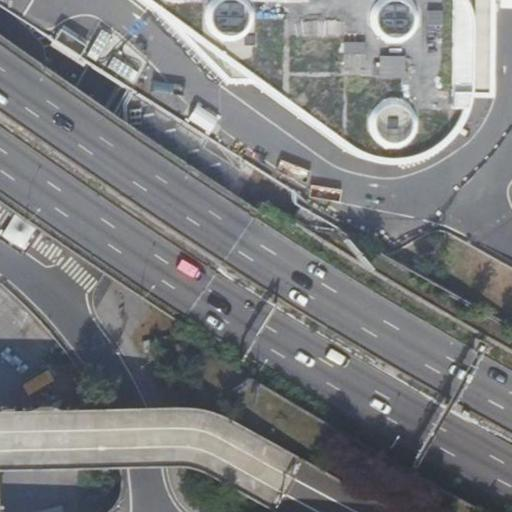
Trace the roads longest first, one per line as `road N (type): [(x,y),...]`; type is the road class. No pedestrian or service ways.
road 1 (trunk): [(511,404),(237,242),(0,82)]
road 2 (trunk): [(0,167),(200,295),(511,474)]
